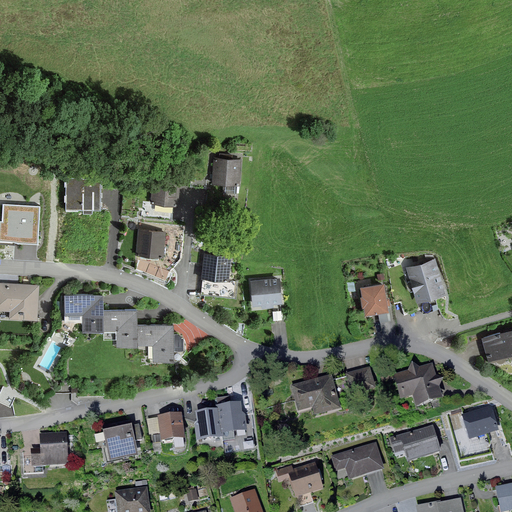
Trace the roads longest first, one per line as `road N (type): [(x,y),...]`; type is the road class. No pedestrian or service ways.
road 1 (residential): [(253,352),(313,358),(412,345),(511,407)]
road 2 (residential): [(0,267),(95,273),(157,293),(253,352)]
road 3 (residential): [(0,426),(223,381),(253,352)]
road 4 (residential): [(511,468),(356,511)]
